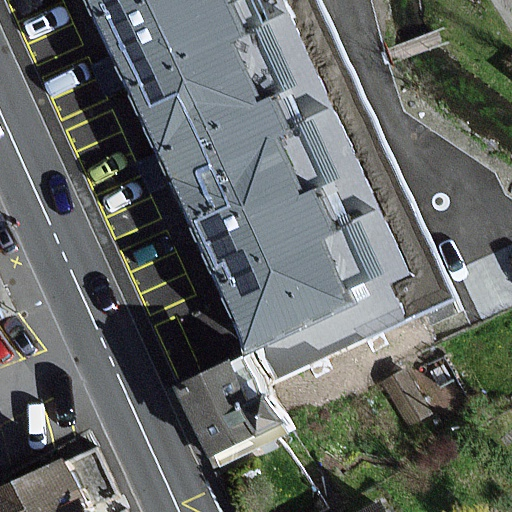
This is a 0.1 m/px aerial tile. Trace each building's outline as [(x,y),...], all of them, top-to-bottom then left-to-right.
[(91,0),(162,148),(178,184),(249,342),(258,338),(277,379),(455,298),(318,0),(91,0)] [(137,275),(163,334),(204,316),(179,257),(137,275)] [(190,388),(224,457),(270,435),(289,426),(276,400),(259,408),(238,365),(190,388)] [(427,412),(405,373),(387,383),(409,422),(427,412)] [(124,511),(95,448),(60,464),(0,491),(0,511),(124,511)]
